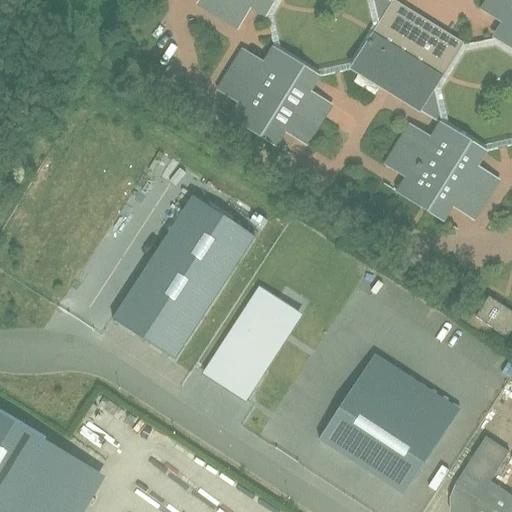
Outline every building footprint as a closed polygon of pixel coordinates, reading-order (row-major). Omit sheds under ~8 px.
[(200,0),(196,8),(238,33),(250,12),(266,21),(278,0),(200,0)] [(511,0),(487,0),(479,12),(502,26),(493,40),(511,51),(511,0)] [(351,72),(420,114),(463,46),(393,3),(351,72)] [(311,94),(320,81),(273,50),(263,64),(244,51),(216,92),(238,106),(230,119),(278,151),(288,135),(307,147),(333,109),(311,94)] [(479,170),(489,154),(440,124),(430,140),(409,126),(383,167),(405,181),(397,194),(445,224),(454,209),(476,223),(500,183),(479,170)] [(193,200),(115,322),(175,360),(253,239),(193,200)] [(259,291),(206,373),(249,402),(303,320),(259,291)] [(471,317),(505,339),(511,328),(511,315),(484,297),(471,317)] [(397,496),(452,412),(373,362),(319,447),(397,496)] [(0,511),(80,511),(100,478),(0,419),(0,511)] [(502,511),(459,484),(455,500),(457,511),(502,511)]
